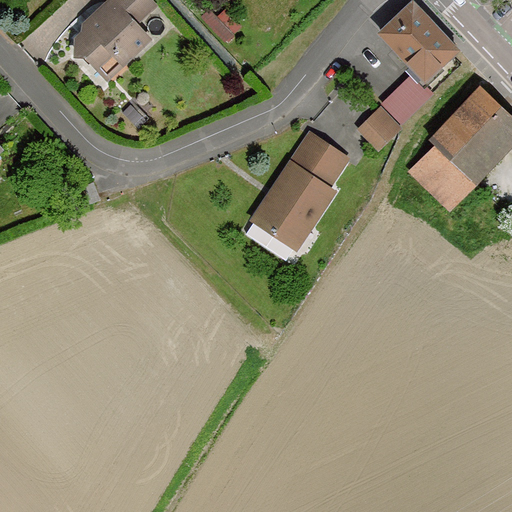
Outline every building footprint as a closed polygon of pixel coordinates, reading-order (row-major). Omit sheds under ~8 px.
[(124,60),(148,37),(135,22),(155,3),(152,0),(114,0),(117,3),(77,38),(76,53),(87,53),(99,66),(115,51),(124,60)] [(384,31),(427,76),(450,54),(450,44),(417,9),(407,9),(384,31)] [(108,75),(124,60),(115,51),(99,66),(108,75)] [(391,109),(402,120),(422,101),(411,90),(391,109)] [(437,140),(442,145),(474,177),(511,136),(511,116),(483,90),(437,140)] [(402,125),(384,107),(377,114),(394,132),(402,125)] [(394,132),(377,114),(365,126),(383,143),(394,132)] [(344,155),(311,132),(290,162),(294,165),(271,199),(267,196),(244,229),(283,256),(330,188),(324,184),(344,155)] [(442,145),(413,171),(451,207),(480,182),(474,177),(442,145)]
